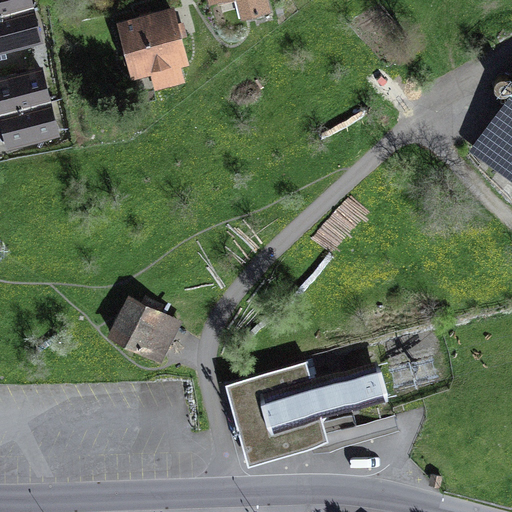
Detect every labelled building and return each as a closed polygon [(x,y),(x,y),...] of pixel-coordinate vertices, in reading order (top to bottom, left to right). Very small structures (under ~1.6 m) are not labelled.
[(0,0),(0,56),(44,45),(32,0),(0,0)] [(206,0),(209,10),(236,3),(241,21),(272,15),(268,0),(206,0)] [(173,10),(116,25),(132,83),(151,78),(155,93),(185,85),(180,70),(190,68),(173,10)] [(61,139),(43,69),(0,79),(0,125),(7,152),(61,139)] [(511,86),(467,147),(511,179),(511,86)] [(183,318),(129,291),(106,330),(161,359),(183,318)] [(335,351),(225,382),(248,462),(358,431),(335,351)]
